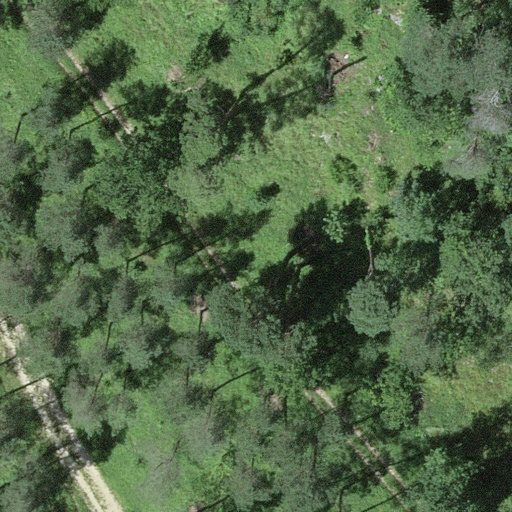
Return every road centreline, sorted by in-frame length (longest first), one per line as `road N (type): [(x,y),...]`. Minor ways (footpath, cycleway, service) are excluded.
road 1 (track): [(429,511),(25,0)]
road 2 (track): [(0,284),(35,386),(107,511)]
